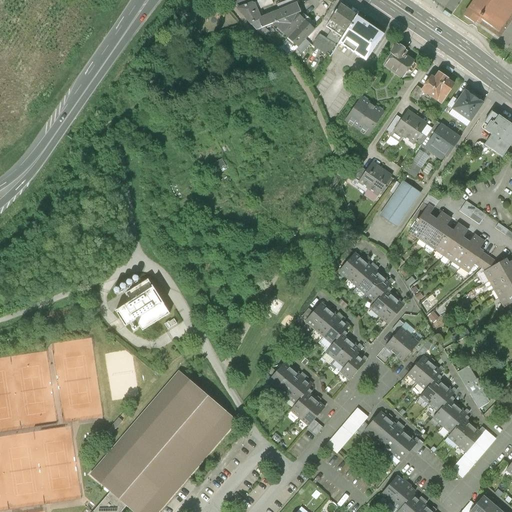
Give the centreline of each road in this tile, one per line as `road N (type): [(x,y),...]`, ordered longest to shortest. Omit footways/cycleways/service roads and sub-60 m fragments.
road 1 (motorway): [(33,164),(147,0)]
road 2 (primary): [(386,0),(507,85)]
